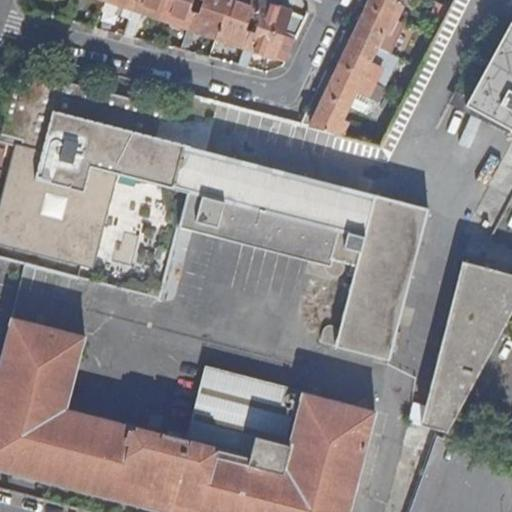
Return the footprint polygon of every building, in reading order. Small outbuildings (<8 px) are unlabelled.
[(110,0),(128,6),(125,15),(133,18),(138,0),(110,0)] [(138,0),(133,18),(127,35),(138,38),(142,21),(141,21),(145,12),(163,18),(169,0),(138,0)] [(183,0),(169,0),(163,18),(191,28),(197,12),(193,10),(195,4),(183,0)] [(232,0),(205,0),(203,7),(227,15),(232,0)] [(263,1),(258,0),(232,0),(227,15),(250,23),(253,16),(258,18),(263,1)] [(399,3),(400,0),(372,0),(370,6),(398,20),(405,5),(399,3)] [(299,40),(309,18),(263,1),(258,18),(262,19),(259,26),(299,40)] [(450,8),(439,3),(432,17),(443,22),(450,8)] [(391,34),(398,20),(370,6),(356,35),(378,46),(385,31),(391,34)] [(191,28),(198,30),(219,38),(227,15),(203,7),(201,13),(197,12),(191,28)] [(227,15),(219,38),(247,47),(253,31),(250,30),(249,29),(250,23),(227,15)] [(299,40),(259,26),(257,32),(253,31),(247,47),(241,66),(249,68),(255,50),(289,62),(299,40)] [(190,52),(198,30),(191,28),(187,41),(184,50),(190,52)] [(426,33),(411,63),(420,67),(435,38),(426,33)] [(511,33),(474,104),(511,125),(511,33)] [(378,46),(356,35),(342,64),(386,87),(401,58),(378,46)] [(184,50),(187,41),(179,39),(176,48),(184,50)] [(357,91),(376,100),(379,102),(386,87),(342,64),(328,94),(350,104),(357,91)] [(161,139),(169,108),(32,72),(29,72),(26,72),(23,73),(21,74),(20,74),(18,75),(16,77),(14,79),(11,87),(0,114),(0,139),(21,146),(0,226),(0,240),(95,265),(119,173),(191,192),(188,204),(331,241),(325,264),(331,266),(331,268),(332,271),(334,274),(336,275),(338,275),(340,275),(342,274),(343,273),(345,271),(347,262),(359,265),(341,334),(341,329),(340,327),(339,325),(337,324),(335,324),(333,324),(331,324),(330,325),(329,326),(328,327),(327,329),(324,340),(392,358),(430,209),(161,139)] [(377,106),(376,100),(357,91),(350,104),(369,113),(375,111),(377,106)] [(314,126),(343,133),(349,122),(343,119),(350,104),(328,94),(318,115),(310,111),(304,123),(304,125),(313,127),(314,126)] [(188,204),(163,298),(172,300),(174,300),(176,299),(178,298),(179,296),(184,277),(197,231),(325,264),(331,241),(188,204)] [(440,363),(424,425),(449,431),(463,405),(501,334),(511,314),(511,273),(467,261),(440,363)] [(217,447),(205,444),(69,408),(88,336),(15,316),(0,376),(0,467),(149,507),(169,511),(351,511),(378,411),(306,392),(287,465),(217,447)] [(410,421),(412,421),(424,425),(440,363),(427,359),(424,367),(410,421)] [(205,444),(217,447),(221,432),(275,447),(291,388),(223,371),(208,428),(209,429),(205,444)] [(424,425),(412,421),(387,511),(412,511),(438,440),(440,435),(446,438),(449,431),(424,425)]
